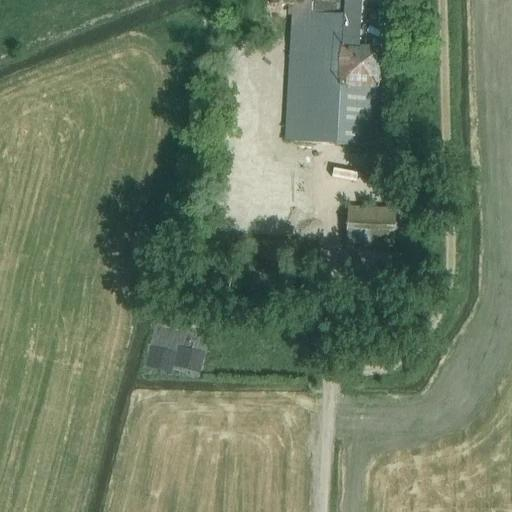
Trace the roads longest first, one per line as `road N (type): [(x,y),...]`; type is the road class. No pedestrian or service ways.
road 1 (track): [(327,358),(387,357),(417,344),(439,316),(452,276),(442,0)]
road 2 (unclassified): [(317,511),(337,216)]
